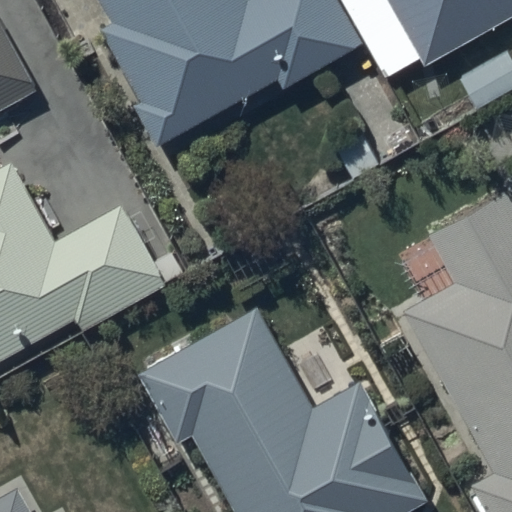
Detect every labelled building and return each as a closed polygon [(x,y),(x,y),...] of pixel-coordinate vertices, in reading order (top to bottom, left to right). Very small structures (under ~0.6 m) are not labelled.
[(98,0),(111,22),(100,28),(139,102),(133,105),(155,147),(278,82),(282,89),(362,47),(336,0),(98,0)] [(511,0),(390,0),(425,64),(511,15),(511,0)] [(0,106),(33,88),(0,28),(0,106)] [(0,361),(77,318),(84,330),(184,275),(171,251),(153,261),(120,203),(58,238),(14,160),(0,168),(0,361)] [(455,282),(405,309),(494,472),(472,484),(487,511),(511,511),(511,199),(507,191),(429,233),(455,282)] [(259,307),(138,371),(177,444),(194,435),(234,511),(403,511),(426,500),(362,379),(312,405),(259,307)] [(33,511),(18,485),(0,494),(0,511),(33,511)]
